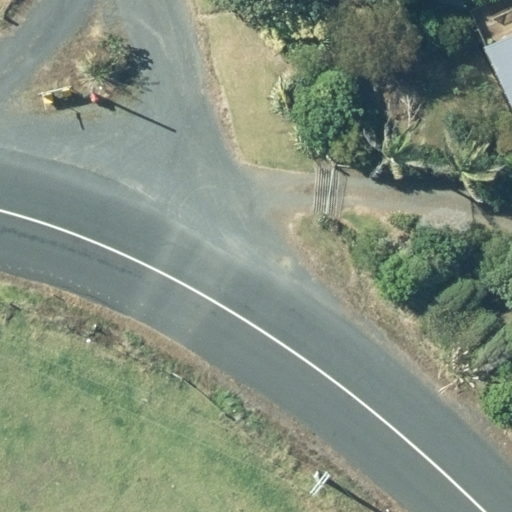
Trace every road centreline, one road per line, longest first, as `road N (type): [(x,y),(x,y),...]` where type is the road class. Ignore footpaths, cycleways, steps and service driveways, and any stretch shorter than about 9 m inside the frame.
road 1 (unclassified): [(500,511),(306,341),(163,258),(25,208)]
road 2 (residential): [(25,208),(88,87),(110,0)]
